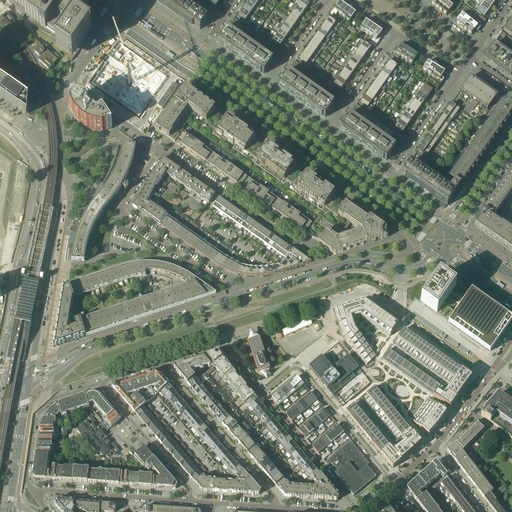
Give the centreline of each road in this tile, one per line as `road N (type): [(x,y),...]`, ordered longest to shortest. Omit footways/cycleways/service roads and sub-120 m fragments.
road 1 (secondary): [(114,21),(431,247)]
road 2 (secondary): [(30,376),(60,203),(53,176),(21,138)]
road 3 (secondary): [(21,138),(40,177),(0,365)]
road 4 (secondary): [(380,184),(198,53)]
road 5 (residential): [(160,148),(328,268)]
road 6 (residential): [(260,394),(296,366),(392,483)]
road 7 (residential): [(159,362),(273,494),(274,507)]
road 8 (residential): [(35,493),(26,477),(36,415),(55,398),(99,383)]
road 9 (residential): [(358,511),(260,394)]
road 10 (residential): [(190,501),(190,488),(99,383)]
road 11 (residential): [(121,211),(236,299)]
road 12 (tertiary): [(99,344),(236,299)]
road 13 (residential): [(380,184),(459,73)]
road 14 (residential): [(159,362),(219,344),(260,394)]
road 15 (secondary): [(9,511),(28,386)]
